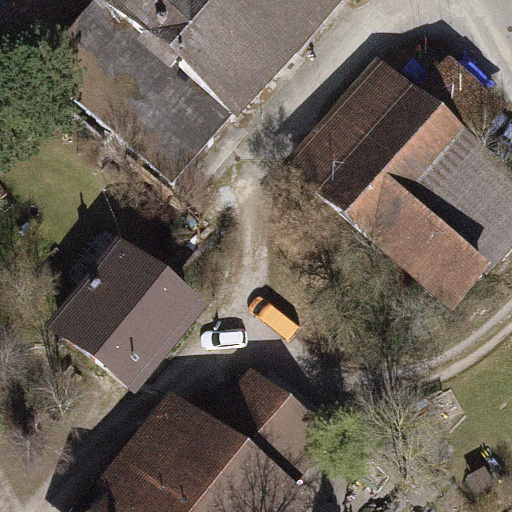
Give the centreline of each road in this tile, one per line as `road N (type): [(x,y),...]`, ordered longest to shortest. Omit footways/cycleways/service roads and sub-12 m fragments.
road 1 (track): [(511,304),(423,381),(338,395),(266,349),(252,311),(250,187),(274,132),(401,0)]
road 2 (track): [(52,511),(252,311)]
